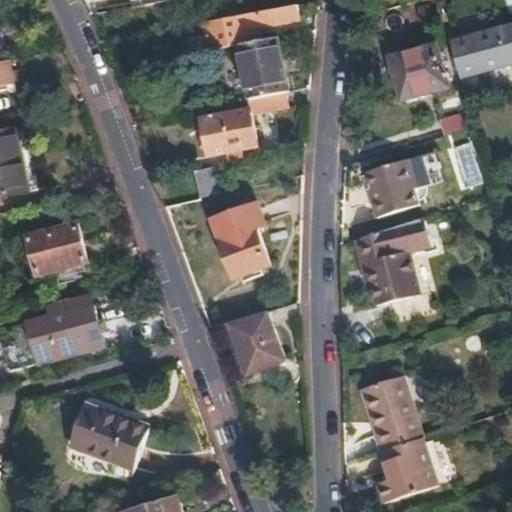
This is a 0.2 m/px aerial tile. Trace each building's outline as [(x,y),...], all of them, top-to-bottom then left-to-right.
[(299,22),(296,7),(200,24),(206,53),(237,48),(242,47),(240,33),(299,22)] [(511,25),(453,42),(463,75),(492,67),(511,60),(511,25)] [(278,40),(242,47),(237,48),(246,99),(283,92),(287,91),(278,40)] [(447,88),(436,45),(390,59),(401,101),(447,88)] [(8,61),(0,62),(0,85),(13,83),(8,61)] [(283,92),(246,99),(248,111),(201,121),(208,155),(255,146),(250,116),(286,108),(283,92)] [(472,128),(467,111),(442,119),(447,136),(472,128)] [(0,197),(21,195),(15,134),(0,135),(0,197)] [(423,189),(413,160),(371,173),(381,201),(377,202),(383,222),(426,208),(420,190),(423,189)] [(221,164),(193,170),(199,197),(226,191),(221,164)] [(265,224),(257,201),(212,218),(234,276),(270,262),(257,227),(265,224)] [(381,311),(424,297),(410,254),(433,247),(424,219),(359,240),(368,268),(368,267),(374,285),(381,311)] [(86,264),(77,224),(28,236),(37,276),(86,264)] [(368,287),(374,285),(368,267),(368,268),(359,240),(354,241),(368,287)] [(91,309),(28,325),(16,329),(22,355),(26,368),(60,359),(101,348),(91,309)] [(285,358),(272,322),(234,337),(248,372),(285,358)] [(389,450),(424,438),(406,377),(364,389),(374,423),(380,421),(389,450)] [(133,467),(147,430),(85,406),(71,445),(133,467)] [(374,423),(382,452),(389,450),(380,421),(374,423)] [(382,452),(380,453),(389,482),(377,487),(383,505),(438,488),(424,438),(389,450),(382,452)] [(188,511),(183,494),(125,511),(188,511)]
